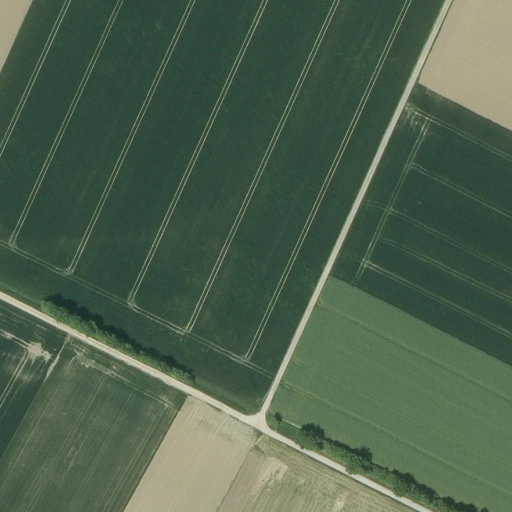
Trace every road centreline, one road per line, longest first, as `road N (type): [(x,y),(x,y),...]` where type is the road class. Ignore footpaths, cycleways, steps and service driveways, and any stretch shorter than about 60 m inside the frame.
road 1 (track): [(450,0),(256,425)]
road 2 (track): [(256,425),(0,295)]
road 3 (track): [(430,511),(256,425)]
